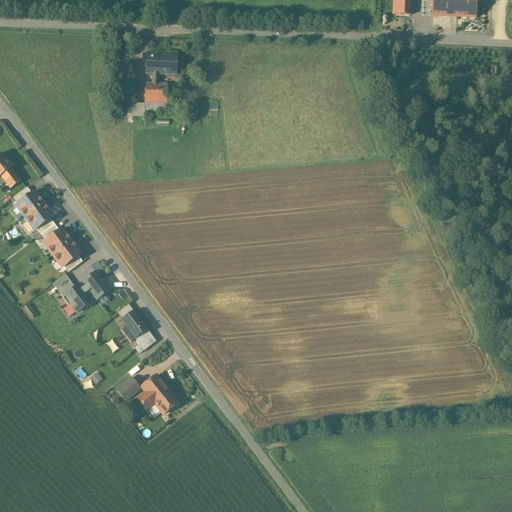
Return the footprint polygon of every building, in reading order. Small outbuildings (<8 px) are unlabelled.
[(410,0),(393,0),(393,15),(410,16),(410,0)] [(475,0),(432,0),(432,17),(474,18),(475,0)] [(177,54),(147,53),(146,74),(152,75),(159,75),(176,76),(177,54)] [(159,75),(152,75),(152,84),(145,84),(145,102),(166,103),(167,85),(158,84),(159,75)] [(166,103),(145,102),(145,104),(144,112),(145,112),(174,113),(174,109),(166,108),(166,103)] [(145,104),(132,104),(132,117),(144,117),(145,112),(144,112),(145,104)] [(13,167),(6,157),(3,159),(0,155),(0,176),(10,189),(20,181),(10,169),(13,167)] [(27,188),(12,199),(17,205),(31,194),(27,188)] [(31,194),(17,205),(21,210),(20,213),(24,219),(44,204),(42,201),(41,202),(35,194),(32,196),(31,194)] [(44,204),(24,219),(28,224),(31,224),(35,229),(50,219),(49,218),(51,216),(45,208),(46,207),(44,204)] [(50,219),(35,229),(40,236),(54,225),(50,219)] [(54,225),(40,236),(45,242),(59,232),(54,225)] [(59,232),(45,242),(49,248),(48,251),(52,256),(72,241),(69,238),(68,239),(62,231),(60,233),(59,232)] [(72,241),(52,256),(56,261),(59,262),(63,267),(77,256),(76,255),(79,253),(73,245),(74,245),(72,241)] [(82,263),(77,256),(63,267),(68,273),(82,263)] [(96,271),(83,281),(96,299),(109,289),(96,271)] [(77,312),(96,299),(83,281),(64,295),(77,312)] [(128,305),(116,314),(121,320),(133,312),(128,305)] [(147,331),(133,312),(121,320),(135,340),(147,331)] [(178,403),(156,376),(142,387),(146,393),(139,399),(147,409),(154,403),(163,414),(178,403)] [(132,378),(116,391),(125,401),(140,389),(132,378)]
